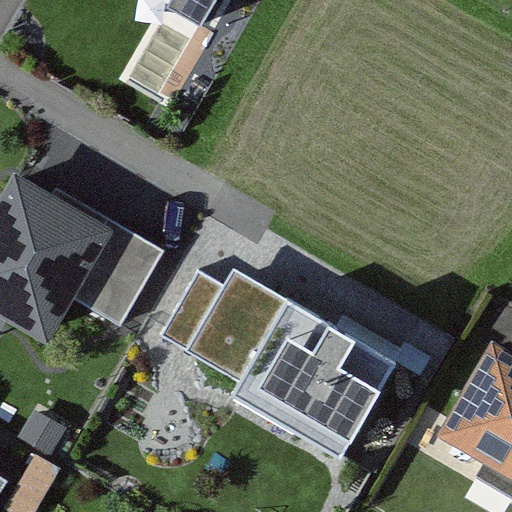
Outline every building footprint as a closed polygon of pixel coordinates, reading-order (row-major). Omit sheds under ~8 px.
[(233,0),(183,0),(220,22),(233,0)] [(161,248),(15,167),(0,194),(0,311),(47,338),(72,293),(121,320),(161,248)] [(199,270),(162,333),(347,442),(395,362),(234,267),(224,284),(199,270)] [(511,344),(511,343),(455,441),(511,473),(511,344)] [(0,462),(0,511),(22,475),(0,462)]
